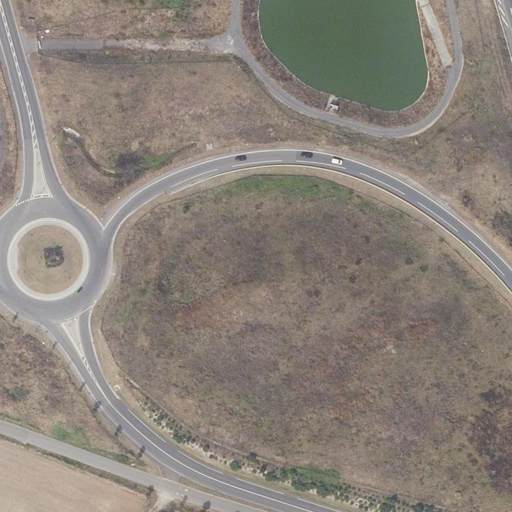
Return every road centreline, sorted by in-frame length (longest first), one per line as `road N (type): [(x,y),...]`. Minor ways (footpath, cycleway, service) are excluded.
road 1 (trunk): [(97,248),(120,214),(154,189),(229,161),(295,156),(392,183),(457,226),(511,278)]
road 2 (unclassified): [(0,426),(244,511)]
road 3 (primary): [(112,405),(196,472),(312,511)]
road 4 (primary): [(73,212),(48,171),(12,47)]
road 5 (primary): [(12,47),(30,155),(26,198),(16,214)]
road 6 (primary): [(26,305),(59,333),(112,405)]
